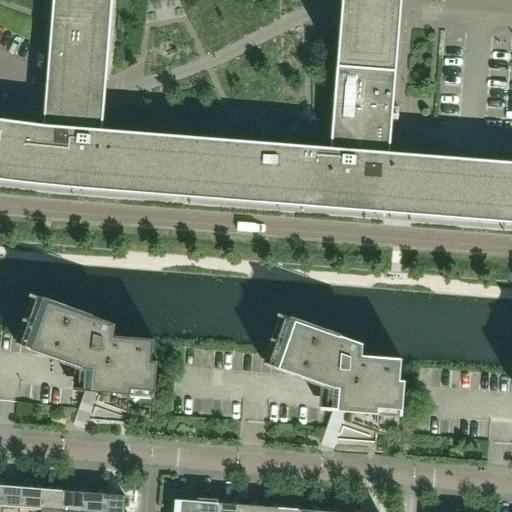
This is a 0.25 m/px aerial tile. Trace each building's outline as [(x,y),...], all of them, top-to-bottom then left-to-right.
[(511,162),(416,155),(398,154),(390,153),(392,122),(397,122),(398,108),(393,108),(395,78),(399,28),(401,14),(401,0),(0,0),(0,180),(26,184),(67,188),(385,213),(393,214),(412,216),(511,223),(511,162)] [(155,397),(157,361),(152,361),(154,340),(154,339),(114,336),(115,325),(110,324),(110,323),(31,294),(30,297),(32,297),(24,319),(23,321),(24,321),(21,328),(21,329),(19,336),(16,343),(17,344),(16,345),(49,357),(75,366),(74,388),(73,388),(73,390),(81,391),(81,392),(80,392),(82,392),(82,391),(85,391),(80,408),(75,420),(89,425),(90,420),(97,402),(152,422),(153,422),(155,397)] [(402,416),(405,381),(403,381),(400,381),(401,360),(401,359),(361,356),(362,345),(357,343),(358,342),(278,314),(278,316),(280,317),(272,339),(272,338),(271,341),(268,349),(268,350),(266,356),(263,363),(265,363),(264,365),(297,377),(323,386),(321,407),(321,410),(329,411),(330,410),(332,411),(333,411),(327,428),(327,429),(323,440),(336,445),(338,440),(344,422),(399,442),(400,442),(402,416)] [(20,511),(23,488),(2,486),(0,511),(20,511)] [(41,511),(43,489),(23,488),(20,511),(41,511)] [(61,511),(63,491),(43,489),(41,511),(61,511)] [(81,511),(84,493),(63,491),(61,511),(81,511)] [(102,511),(104,494),(84,493),(81,511),(102,511)] [(123,511),(125,496),(104,494),(102,511),(123,511)] [(216,511),(218,503),(218,500),(198,498),(197,502),(196,511),(216,511)] [(196,511),(197,502),(176,500),(175,511),(196,511)] [(237,511),(238,505),(218,503),(216,511),(237,511)]
